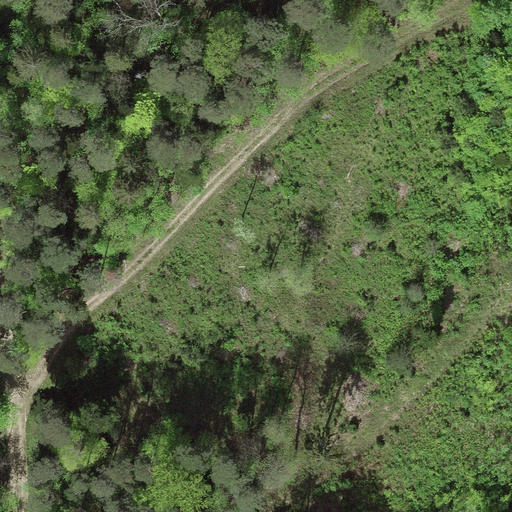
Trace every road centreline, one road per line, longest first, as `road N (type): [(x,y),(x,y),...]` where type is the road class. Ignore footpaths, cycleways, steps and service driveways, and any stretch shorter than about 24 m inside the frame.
road 1 (track): [(20,412),(69,312),(230,153),(453,11)]
road 2 (track): [(18,511),(20,412),(0,294)]
